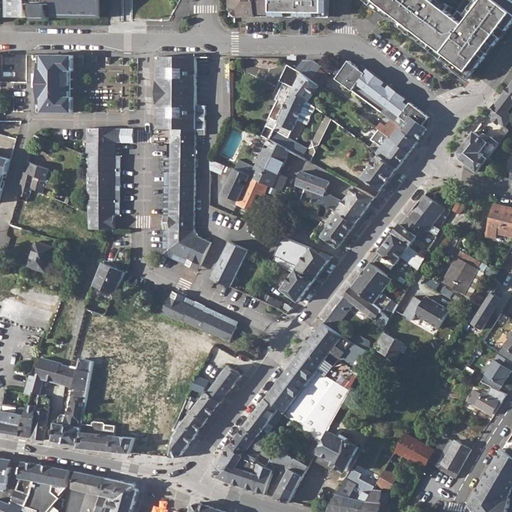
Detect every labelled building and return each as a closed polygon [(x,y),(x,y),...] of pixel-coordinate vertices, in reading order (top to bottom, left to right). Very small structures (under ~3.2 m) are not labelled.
[(14,0),(14,11),(34,11),(33,20),(47,20),(47,10),(66,10),(66,11),(77,11),(93,11),(92,0),(14,0)] [(232,0),(232,14),(273,15),(283,15),(273,9),(272,0),(232,0)] [(442,52),(443,54),(450,45),(466,24),(457,17),(452,14),(455,10),(441,0),(376,0),(377,0),(413,28),(418,23),(422,26),(418,32),(434,44),(430,49),(439,55),(442,52)] [(455,49),(446,61),(469,79),(511,25),(511,0),(469,0),(457,17),(466,24),(450,45),(455,49)] [(15,112),(32,112),(33,112),(41,113),(74,113),(75,97),(71,97),(71,71),(75,71),(75,56),(59,55),(28,55),(28,82),(3,82),(3,96),(15,97),(15,112)] [(158,97),(157,129),(165,129),(171,129),(170,250),(202,263),(212,242),(199,236),(195,230),(197,134),(205,134),(206,105),(197,105),(198,57),(181,57),(181,66),(179,66),(176,66),(177,57),(158,57),(157,89),(167,89),(167,93),(167,97),(158,97)] [(351,60),(337,78),(360,96),(376,75),(362,64),(360,67),(351,60)] [(304,73),(295,90),(309,100),(320,84),(313,79),(311,78),(320,66),(314,61),(312,61),(304,73)] [(302,61),(297,69),(302,72),(304,73),(312,61),(302,61)] [(269,119),(278,124),(279,122),(295,90),(294,89),(302,72),(297,69),(295,67),(290,76),(269,119)] [(320,69),(313,79),(320,84),(323,87),(330,76),(320,69)] [(431,117),(376,75),(360,96),(420,139),(430,128),(431,117)] [(511,91),(507,88),(488,113),(510,129),(511,126),(511,91)] [(295,90),(279,122),(300,132),(315,105),(309,100),(295,90)] [(366,109),(361,115),(380,129),(390,136),(411,151),(419,141),(402,128),(402,126),(392,119),(387,125),(366,109)] [(327,115),(308,155),(314,158),(333,118),(327,115)] [(89,127),(88,154),(88,169),(91,230),(116,229),(117,128),(89,127)] [(135,128),(117,128),(116,229),(123,229),(123,142),(135,142),(135,128)] [(157,129),(152,129),(152,143),(166,143),(164,254),(199,270),(202,263),(170,250),(171,129),(165,129),(157,129)] [(251,129),(247,137),(266,147),(270,139),(251,129)] [(276,129),(271,137),(288,147),(293,150),(305,156),(309,148),(276,129)] [(371,147),(381,154),(399,167),(411,151),(390,136),(380,129),(373,138),(376,140),(371,147)] [(487,140),(474,131),(465,143),(459,150),(461,158),(469,164),(477,171),(500,143),(491,136),(487,140)] [(18,139),(0,133),(0,201),(4,188),(0,187),(5,173),(8,174),(18,139)] [(34,134),(32,141),(45,146),(47,139),(34,134)] [(266,147),(261,159),(268,162),(271,155),(282,160),(288,147),(271,137),(270,139),(266,147)] [(381,154),(364,176),(382,190),(397,170),(399,167),(381,154)] [(241,159),(237,169),(252,175),(256,168),(257,167),(241,159)] [(27,160),(18,194),(30,198),(33,188),(43,193),(45,187),(54,190),(58,179),(52,177),(54,171),(27,160)] [(231,178),(224,193),(239,200),(252,175),(237,169),(235,168),(231,178)] [(256,168),(252,175),(282,190),(292,195),(294,190),(284,186),(288,178),(281,175),(280,175),(278,177),(272,174),(271,176),(256,168)] [(316,192),(326,196),(327,192),(331,181),(302,171),(297,184),(316,192)] [(239,200),(238,203),(251,209),(260,193),(277,201),(282,190),(252,175),(239,200)] [(345,200),(339,209),(357,222),(365,212),(377,196),(357,185),(345,200)] [(315,195),(305,191),(302,199),(314,203),(315,195)] [(326,196),(316,192),(315,195),(314,203),(323,205),(333,208),(339,209),(345,200),(327,192),(326,196)] [(425,193),(409,214),(422,225),(424,226),(428,229),(429,230),(445,208),(425,193)] [(55,197),(52,196),(46,210),(65,219),(66,215),(75,218),(80,208),(66,202),(55,197)] [(460,197),(453,209),(460,213),(467,201),(460,197)] [(302,199),(300,199),(295,213),(301,215),(302,212),(313,215),(312,218),(317,220),(323,205),(314,203),(302,199)] [(511,207),(496,204),(488,235),(496,237),(498,231),(511,234),(511,207)] [(15,206),(10,225),(30,231),(35,213),(15,206)] [(333,208),(312,235),(321,239),(324,236),(339,247),(357,222),(339,209),(333,208)] [(55,217),(40,211),(37,218),(52,224),(55,217)] [(409,214),(395,232),(411,245),(417,237),(418,236),(417,235),(424,226),(422,225),(409,214)] [(395,232),(381,250),(383,252),(378,259),(392,269),(402,256),(418,269),(425,257),(410,245),(411,245),(395,232)] [(38,241),(29,265),(47,272),(55,247),(38,241)] [(231,241),(213,277),(232,286),(250,250),(231,241)] [(283,257),(278,264),(295,271),(297,269),(313,281),(321,271),(330,259),(315,248),(301,242),(287,258),(283,257)] [(468,286),(482,261),(461,250),(443,282),(464,293),(468,286)] [(102,262),(93,285),(115,294),(125,271),(112,266),(102,262)] [(372,262),(353,286),(375,303),(392,316),(399,304),(383,292),(394,279),(372,262)] [(295,271),(283,288),(299,300),(313,281),(297,269),(295,271)] [(353,286),(325,322),(340,332),(342,334),(343,331),(344,330),(337,325),(355,303),(375,319),(377,316),(384,321),(381,327),(384,329),(387,326),(392,316),(375,303),(353,286)] [(488,329),(502,296),(490,291),(476,324),(488,329)] [(415,294),(404,313),(413,319),(416,313),(439,327),(450,309),(427,295),(424,300),(415,294)] [(171,296),(161,314),(184,322),(219,337),(230,341),(232,338),(238,327),(171,296)] [(285,302),(282,309),(288,312),(290,313),(294,307),(290,304),(285,302)] [(60,305),(55,319),(69,324),(74,311),(60,305)] [(314,336),(308,344),(325,357),(327,359),(332,351),(341,358),(354,341),(352,340),(350,339),(342,334),(340,332),(325,322),(314,336)] [(385,332),(377,348),(396,359),(404,343),(385,332)] [(353,338),(352,340),(354,341),(360,345),(372,351),(374,348),(371,347),(371,341),(356,333),(353,338)] [(178,377),(194,342),(179,336),(164,370),(178,377)] [(219,337),(216,343),(253,361),(260,352),(232,338),(230,341),(219,337)] [(278,383),(267,397),(275,404),(280,408),(283,410),(285,412),(317,436),(323,441),(329,430),(372,351),(360,345),(354,341),(341,358),(335,365),(327,375),(318,370),(327,359),(325,357),(308,344),(279,381),(278,383)] [(511,372),(511,360),(500,353),(487,374),(504,385),(511,372)] [(38,377),(30,375),(25,394),(40,398),(45,380),(66,386),(72,365),(43,358),(38,377)] [(56,421),(53,440),(68,442),(78,444),(82,424),(90,402),(93,386),(94,375),(96,361),(82,358),(79,367),(72,366),(72,365),(66,386),(74,387),(69,415),(58,413),(57,421),(56,421)] [(193,411),(185,422),(199,432),(243,374),(230,365),(209,392),(208,392),(200,401),(192,395),(188,407),(193,411)] [(198,371),(191,388),(204,392),(210,379),(203,377),(201,376),(203,373),(198,371)] [(474,390),(469,400),(475,404),(475,405),(492,414),(501,398),(497,396),(495,399),(483,392),(482,394),(474,390)] [(267,397),(258,409),(264,414),(263,417),(265,419),(275,426),(285,412),(283,410),(280,408),(275,404),(267,397)] [(4,402),(0,419),(0,430),(20,434),(27,408),(4,402)] [(27,408),(20,434),(34,436),(37,409),(38,404),(29,403),(27,408)] [(37,409),(34,436),(45,439),(49,411),(37,409)] [(247,423),(245,426),(265,439),(275,426),(265,419),(263,417),(264,414),(258,409),(255,413),(254,413),(247,422),(247,423)] [(136,436),(123,434),(117,434),(117,425),(107,425),(105,422),(96,421),(94,422),(94,425),(82,424),(78,444),(78,446),(112,450),(131,452),(131,450),(136,436)] [(172,454),(172,457),(175,457),(182,454),(199,432),(185,422),(180,428),(175,427),(172,454)] [(245,426),(230,446),(256,459),(261,452),(271,458),(278,446),(265,439),(245,426)] [(323,441),(318,450),(321,451),(321,452),(322,453),(318,460),(333,468),(335,464),(347,470),(359,446),(348,440),(349,438),(344,435),(343,437),(332,431),(331,431),(329,430),(323,441)] [(436,449),(430,462),(456,477),(472,448),(456,439),(455,441),(444,435),(436,449)] [(317,436),(310,449),(316,453),(318,450),(323,441),(317,436)] [(256,459),(230,446),(216,469),(217,476),(219,477),(229,482),(239,485),(267,493),(276,463),(284,450),(278,446),(271,458),(267,465),(256,459)] [(480,486),(472,501),(476,506),(473,509),(475,511),(511,511),(511,507),(510,508),(511,499),(508,498),(511,493),(511,490),(511,467),(507,464),(511,456),(511,446),(506,452),(501,449),(497,455),(494,460),(491,466),(484,478),(480,486)] [(310,449),(304,461),(310,465),(316,453),(310,449)] [(290,471),(276,496),(291,501),(310,465),(304,461),(297,457),(284,450),(276,463),(290,471)] [(396,450),(377,483),(390,490),(402,470),(397,467),(404,455),(396,450)] [(0,487),(5,488),(7,486),(14,459),(6,458),(0,456),(0,487)] [(338,493),(329,511),(333,511),(345,511),(347,496),(350,497),(359,481),(369,462),(358,456),(349,473),(338,493)] [(23,461),(21,477),(34,480),(41,464),(29,462),(23,461)] [(30,493),(22,511),(37,511),(37,510),(41,511),(45,501),(47,495),(51,481),(55,466),(45,464),(41,464),(34,480),(32,485),(30,493)] [(45,501),(41,511),(46,511),(59,497),(58,495),(65,486),(67,486),(71,469),(62,468),(55,466),(51,481),(47,495),(45,501)] [(108,478),(77,470),(67,511),(94,511),(97,504),(108,478)] [(108,478),(97,504),(104,507),(109,495),(114,497),(109,511),(132,511),(139,490),(135,484),(108,478)] [(19,482),(17,489),(30,493),(32,485),(19,482)] [(347,496),(345,511),(360,511),(374,489),(376,486),(371,484),(367,485),(359,499),(352,497),(350,497),(347,496)] [(0,499),(0,511),(22,511),(30,493),(17,489),(12,504),(0,499)] [(374,489),(360,511),(390,511),(392,502),(388,502),(389,492),(382,491),(383,490),(381,490),(374,489)] [(190,511),(227,511),(228,511),(198,502),(192,506),(190,511)]
